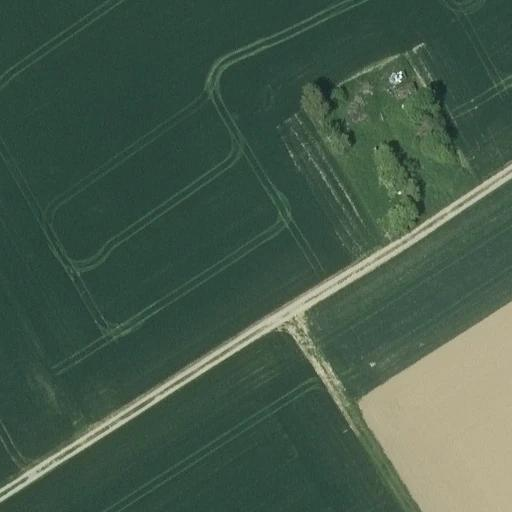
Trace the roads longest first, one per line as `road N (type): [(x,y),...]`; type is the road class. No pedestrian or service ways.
road 1 (track): [(511,170),(0,498)]
road 2 (track): [(287,315),(407,511)]
